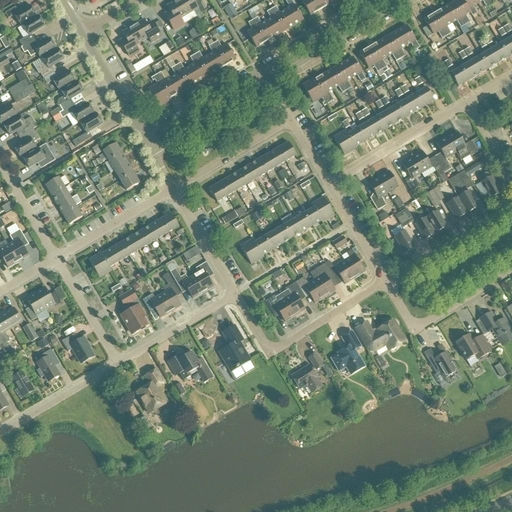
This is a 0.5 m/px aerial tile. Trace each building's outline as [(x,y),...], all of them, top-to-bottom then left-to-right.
[(192,0),(178,0),(178,1),(187,16),(198,10),(201,15),(206,11),(199,0),(197,0),(194,2),(192,0)] [(303,21),(290,0),(288,0),(285,2),(289,9),(285,12),(294,27),(303,21)] [(320,11),(313,0),(304,0),(301,2),(310,17),(320,11)] [(329,6),(325,0),(313,0),(320,11),(329,6)] [(466,17),(470,14),(461,0),(459,0),(452,4),(465,26),(470,24),(466,17)] [(473,8),(478,5),(474,0),(461,0),(470,14),(472,17),(477,15),(473,8)] [(491,6),(487,0),(474,0),(478,5),(482,2),(487,9),(491,6)] [(187,16),(178,1),(167,7),(170,12),(164,15),(166,18),(173,31),(174,32),(184,27),(183,25),(180,20),(187,16)] [(465,26),(452,4),(443,10),(452,25),(456,22),(461,29),(465,26)] [(224,9),(229,19),(237,14),(231,5),(224,9)] [(37,17),(30,6),(18,13),(15,8),(5,14),(8,20),(14,16),(20,26),(22,25),(22,26),(37,17)] [(294,27),(285,12),(280,14),(276,7),(271,10),(284,32),(294,27)] [(284,32),(271,10),(267,13),(271,20),(266,23),(275,38),(284,32)] [(447,28),(452,25),(443,10),(433,15),(446,37),(451,35),(447,28)] [(442,40),(446,37),(433,15),(424,21),(433,36),(438,33),(442,40)] [(31,35),(45,27),(39,17),(37,18),(37,17),(22,26),(29,36),(19,42),(22,48),(34,41),(31,35)] [(275,38),(266,23),(261,25),(257,18),(253,21),(266,43),(275,38)] [(144,21),(133,27),(142,42),(148,39),(151,44),(162,38),(154,25),(149,29),(144,21)] [(266,43),(253,21),(248,24),(252,31),(247,34),(256,49),(266,43)] [(507,34),(511,31),(508,25),(503,28),(507,34)] [(136,46),(142,42),(133,27),(122,34),(125,39),(119,42),(129,57),(139,51),(136,46)] [(415,52),(420,49),(406,27),(397,32),(406,48),(411,45),(415,52)] [(501,38),(506,35),(502,29),(497,32),(501,38)] [(401,50),(406,48),(397,32),(387,38),(401,60),(405,57),(401,50)] [(487,46),(492,43),(489,37),(484,40),(487,46)] [(179,47),(184,44),(181,38),(175,42),(179,47)] [(401,60),(387,38),(378,43),(387,58),(392,56),(396,63),(401,60)] [(34,41),(22,48),(21,49),(24,54),(27,52),(30,58),(37,54),(40,59),(41,58),(42,58),(56,50),(50,39),(38,46),(34,41)] [(507,59),(511,55),(511,44),(509,40),(500,46),(507,59)] [(481,49),(486,47),(483,41),(478,43),(481,49)] [(169,51),(174,48),(170,42),(165,45),(169,51)] [(218,42),(213,45),(226,67),(236,61),(227,46),(222,49),(218,42)] [(382,61),(387,58),(378,43),(369,49),(382,71),(386,68),(382,61)] [(157,49),(161,57),(168,53),(163,45),(157,49)] [(226,67),(213,45),(208,47),(212,54),(208,57),(217,72),(226,67)] [(498,64),(507,59),(500,46),(490,51),(498,64)] [(0,52),(0,60),(13,53),(9,47),(0,52)] [(468,57),(473,54),(469,48),(464,52),(468,57)] [(56,50),(42,58),(44,63),(35,69),(38,75),(40,74),(43,79),(54,73),(56,72),(52,67),(64,60),(58,49),(56,50)] [(377,74),(382,71),(369,49),(359,54),(368,70),(373,67),(377,74)] [(488,70),(498,64),(490,51),(480,57),(488,70)] [(462,61),(467,58),(463,52),(458,55),(462,61)] [(217,72),(208,57),(203,60),(199,53),(194,56),(207,78),(217,72)] [(207,78),(194,56),(190,58),(194,65),(189,68),(198,83),(207,78)] [(479,76),(488,70),(480,57),(471,63),(479,76)] [(0,69),(9,64),(6,58),(0,61),(0,69)] [(353,58),(343,64),(352,79),(357,76),(361,83),(365,80),(353,58)] [(448,69),(453,66),(449,60),(444,63),(448,69)] [(129,61),(125,64),(131,75),(136,73),(129,61)] [(21,69),(17,63),(12,66),(16,72),(21,69)] [(401,72),(406,69),(403,63),(398,66),(401,72)] [(469,82),(479,76),(471,63),(461,69),(469,82)] [(198,83),(189,68),(184,71),(180,64),(176,67),(189,89),(198,83)] [(347,82),(352,79),(343,64),(334,70),(347,92),(351,89),(347,82)] [(189,89),(176,67),(171,69),(175,76),(170,79),(179,94),(189,89)] [(459,88),(469,82),(461,69),(451,75),(459,88)] [(347,92),(334,70),(324,75),(333,90),(338,87),(342,94),(347,92)] [(387,80),(392,77),(388,71),(383,73),(387,80)] [(59,92),(75,82),(69,72),(57,79),(54,73),(43,79),(47,85),(53,81),(59,92)] [(179,94),(170,79),(166,82),(161,73),(156,76),(160,83),(165,92),(171,101),(171,103),(172,102),(170,100),(179,94)] [(329,93),(333,90),(324,75),(315,80),(320,88),(329,104),(334,102),(329,93)] [(165,92),(160,83),(156,76),(151,79),(153,82),(155,81),(157,85),(148,90),(153,99),(165,92)] [(418,87),(423,84),(419,78),(414,81),(418,87)] [(320,88),(315,80),(314,79),(302,86),(307,95),(320,88)] [(13,98),(28,88),(24,82),(9,91),(13,98)] [(59,107),(62,112),(73,106),(70,100),(83,93),(77,82),(61,92),(64,98),(58,101),(57,104),(59,107)] [(367,92),(373,89),(370,84),(365,87),(367,92)] [(32,86),(13,98),(17,104),(36,93),(32,86)] [(404,95),(409,92),(405,86),(400,89),(404,95)] [(329,104),(320,88),(307,95),(313,104),(321,99),(324,103),(322,104),(324,107),(329,104)] [(424,108),(434,102),(427,89),(416,95),(424,108)] [(398,99),(403,96),(399,90),(394,93),(398,99)] [(171,101),(165,92),(153,99),(159,108),(171,101)] [(414,114),(424,108),(416,95),(407,101),(414,114)] [(384,107),(389,104),(386,98),(381,101),(384,107)] [(378,110),(383,107),(380,101),(375,104),(378,110)] [(405,120),(414,114),(407,101),(397,106),(405,120)] [(59,114),(62,119),(66,117),(73,127),(80,123),(94,114),(88,104),(86,105),(76,111),(73,106),(62,112),(63,112),(59,114)] [(17,117),(11,106),(0,112),(0,124),(1,126),(3,125),(17,117)] [(395,125),(405,120),(397,106),(387,112),(395,125)] [(365,118),(370,115),(366,109),(361,112),(365,118)] [(386,131),(395,125),(387,112),(378,118),(386,131)] [(359,122),(363,119),(360,113),(355,116),(359,122)] [(88,133),(78,139),(72,142),(76,148),(92,138),(89,133),(102,125),(96,114),(82,123),(88,133)] [(336,115),(328,120),(330,123),(338,118),(336,115)] [(17,117),(3,125),(9,136),(21,130),(24,135),(33,130),(33,129),(36,127),(31,118),(23,122),(19,116),(18,117),(17,117)] [(376,137),(386,131),(378,118),(368,123),(376,137)] [(345,130),(350,127),(346,121),(341,124),(345,130)] [(366,142),(376,137),(368,123),(358,129),(366,142)] [(356,148),(366,142),(358,129),(348,135),(352,141),(356,148)] [(37,150),(33,144),(39,140),(33,130),(24,135),(19,138),(22,144),(14,148),(20,159),(22,158),(37,150)] [(352,141),(348,135),(346,132),(334,139),(339,148),(352,141)] [(456,132),(446,138),(460,162),(470,156),(471,157),(477,153),(470,142),(464,146),(456,132)] [(456,154),(446,138),(436,144),(444,158),(437,162),(439,166),(444,174),(452,170),(446,160),(456,154)] [(357,150),(356,148),(352,141),(339,148),(344,157),(357,150)] [(288,144),(278,150),(286,163),(296,157),(288,144)] [(37,150),(22,158),(29,169),(40,163),(43,168),(55,161),(46,145),(37,150)] [(104,153),(110,163),(123,155),(117,145),(104,153)] [(96,156),(101,153),(97,146),(91,149),(96,156)] [(286,163),(278,150),(268,156),(276,169),(286,163)] [(421,175),(431,169),(422,152),(412,159),(421,175)] [(481,161),(488,157),(485,152),(477,156),(481,161)] [(83,165),(92,160),(89,155),(80,160),(83,165)] [(129,165),(123,155),(110,163),(116,172),(129,165)] [(276,169),(268,156),(259,161),(266,175),(276,169)] [(414,179),(421,175),(412,159),(401,165),(409,178),(404,181),(411,193),(419,188),(414,179)] [(266,175),(259,161),(249,167),(257,180),(266,175)] [(480,162),(464,172),(467,178),(483,168),(480,162)] [(134,175),(129,165),(116,172),(121,182),(134,175)] [(448,181),(439,166),(434,169),(443,184),(448,182),(448,181)] [(457,174),(463,170),(461,166),(455,169),(457,174)] [(257,180),(249,167),(239,173),(247,186),(257,180)] [(388,194),(399,188),(389,172),(379,178),(388,194)] [(473,187),(467,178),(464,172),(448,181),(448,182),(451,188),(459,184),(463,185),(467,191),(473,187)] [(490,199),(501,193),(491,177),(488,172),(484,175),(487,180),(481,183),(490,199)] [(247,186),(239,173),(230,179),(237,192),(247,186)] [(93,183),(99,180),(96,175),(90,178),(93,183)] [(140,185),(134,175),(121,182),(127,192),(140,185)] [(59,179),(47,186),(52,196),(65,189),(64,187),(69,184),(65,177),(60,180),(59,179)] [(381,198),(388,194),(379,178),(368,184),(376,198),(371,201),(377,211),(386,206),(381,198)] [(237,192),(230,179),(220,184),(228,198),(237,192)] [(277,191),(283,188),(278,181),(273,184),(277,191)] [(228,198),(220,184),(210,190),(218,204),(228,198)] [(86,190),(89,195),(94,193),(91,187),(86,190)] [(271,197),(276,194),(272,188),(267,191),(271,197)] [(437,188),(432,191),(438,203),(444,199),(437,188)] [(71,199),(65,189),(52,196),(58,206),(71,199)] [(440,205),(438,203),(432,191),(426,195),(434,209),(440,205)] [(296,202),(301,198),(297,192),(292,195),(296,202)] [(468,192),(457,198),(467,214),(478,208),(468,192)] [(250,194),(245,197),(250,205),(255,202),(250,194)] [(467,214),(457,198),(447,205),(456,221),(467,214)] [(77,209),(71,199),(58,206),(64,216),(77,209)] [(311,206),(314,209),(317,215),(329,208),(324,199),(311,206)] [(322,224),(334,217),(329,208),(317,215),(321,222),(322,224)] [(83,218),(77,209),(64,216),(70,226),(83,218)] [(241,209),(235,212),(239,219),(245,215),(241,209)] [(321,222),(317,215),(314,209),(304,215),(312,228),(321,222)] [(407,210),(401,213),(408,226),(414,222),(407,210)] [(437,212),(426,218),(435,234),(446,228),(437,212)] [(255,223),(262,220),(258,213),(251,216),(255,223)] [(388,217),(385,213),(379,217),(381,221),(388,217)] [(408,226),(401,213),(395,217),(403,229),(408,226)] [(171,214),(161,220),(169,233),(179,228),(171,214)] [(232,221),(229,215),(221,220),(224,225),(232,221)] [(312,228),(304,215),(294,221),(302,234),(312,228)] [(435,234),(426,218),(415,225),(424,241),(435,234)] [(169,233),(161,220),(151,226),(159,239),(169,233)] [(302,234),(294,221),(285,227),(292,240),(302,234)] [(241,222),(233,227),(235,230),(243,225),(241,222)] [(159,239),(151,226),(142,232),(149,245),(159,239)] [(292,240),(285,227),(275,232),(283,245),(292,240)] [(23,248),(28,245),(20,231),(9,236),(14,243),(8,246),(18,263),(28,257),(23,248)] [(149,245),(142,232),(132,238),(140,251),(149,245)] [(283,245),(275,232),(265,238),(273,251),(283,245)] [(404,254),(415,248),(405,232),(395,238),(404,254)] [(336,251),(347,244),(342,237),(332,243),(336,251)] [(140,251),(132,238),(122,244),(130,257),(140,251)] [(273,251),(265,238),(255,244),(259,249),(263,257),(273,251)] [(259,249),(255,244),(253,241),(241,248),(246,257),(259,249)] [(8,269),(18,263),(8,246),(5,242),(0,244),(0,262),(3,261),(8,269)] [(130,257),(122,244),(112,249),(120,262),(130,257)] [(120,262),(112,249),(103,255),(107,263),(110,268),(120,262)] [(264,258),(263,257),(259,249),(246,257),(252,266),(264,258)] [(349,259),(344,262),(355,279),(365,273),(351,251),(346,254),(349,259)] [(95,270),(107,263),(103,255),(102,254),(89,261),(95,270)] [(140,266),(145,263),(141,256),(136,259),(140,266)] [(334,269),(334,268),(330,262),(325,265),(329,272),(334,269)] [(355,279),(344,262),(334,268),(334,269),(345,285),(355,279)] [(112,271),(110,268),(107,263),(95,270),(100,279),(112,271)] [(213,287),(208,279),(214,276),(206,263),(196,269),(198,274),(193,277),(203,294),(213,287)] [(297,272),(302,269),(299,264),(294,267),(297,272)] [(315,271),(310,274),(314,281),(325,298),(335,292),(328,281),(333,278),(329,272),(325,265),(315,271)] [(203,294),(193,277),(188,280),(185,275),(181,278),(175,270),(170,273),(183,294),(188,291),(193,300),(203,294)] [(176,298),(181,295),(168,274),(163,277),(168,286),(163,289),(166,293),(161,296),(170,313),(181,307),(176,298)] [(314,281),(308,285),(304,278),(295,283),(304,297),(308,294),(315,304),(325,298),(314,281)] [(122,288),(128,284),(124,279),(118,282),(122,288)] [(422,288),(426,286),(422,279),(418,282),(422,288)] [(286,291),(281,295),(295,317),(305,310),(299,300),(304,297),(295,283),(285,290),(286,291)] [(119,285),(111,290),(113,293),(121,288),(119,285)] [(56,307),(61,304),(55,293),(50,296),(45,289),(36,295),(45,310),(54,305),(56,307)] [(133,335),(147,327),(142,320),(145,319),(138,307),(141,306),(133,292),(120,300),(124,307),(131,302),(135,308),(121,316),(133,335)] [(35,316),(45,310),(36,295),(26,300),(30,308),(25,311),(32,322),(37,319),(35,316)] [(170,313),(161,296),(155,300),(153,295),(143,301),(150,314),(155,311),(160,319),(170,313)] [(295,317),(281,295),(275,298),(274,297),(265,302),(275,319),(280,316),(285,323),(295,317)] [(11,330),(22,323),(14,309),(3,316),(11,330)] [(491,313),(479,320),(487,334),(493,330),(502,346),(511,340),(511,333),(504,319),(497,323),(491,313)] [(11,330),(3,316),(0,317),(0,336),(1,338),(0,338),(0,346),(7,358),(13,354),(7,344),(10,342),(5,333),(11,330)] [(61,326),(63,318),(56,317),(54,325),(61,326)] [(390,351),(405,343),(393,322),(378,330),(379,332),(374,335),(367,323),(355,330),(367,350),(372,347),(374,352),(386,345),(390,351)] [(38,339),(29,325),(22,329),(31,343),(38,339)] [(230,373),(250,361),(240,343),(243,341),(235,327),(222,334),(230,347),(219,353),(230,373)] [(45,337),(43,331),(36,334),(38,340),(45,337)] [(338,355),(331,359),(339,372),(347,368),(352,375),(365,368),(355,351),(361,348),(352,332),(341,338),(347,348),(337,354),(338,355)] [(81,365),(94,357),(87,346),(88,346),(83,338),(78,341),(74,335),(62,342),(68,353),(73,350),(81,365)] [(52,346),(58,342),(54,336),(48,339),(52,346)] [(477,361),(492,352),(482,336),(475,340),(474,339),(472,341),(469,336),(456,344),(463,355),(462,355),(463,357),(464,357),(466,361),(475,356),(477,361)] [(441,345),(437,347),(441,354),(445,351),(441,345)] [(445,379),(458,371),(453,363),(452,364),(446,353),(436,359),(430,350),(424,354),(436,375),(441,372),(445,379)] [(51,351),(35,360),(41,369),(36,372),(41,379),(45,377),(49,383),(59,377),(52,364),(57,361),(51,351)] [(204,384),(213,378),(202,359),(197,361),(192,353),(186,357),(184,353),(167,363),(176,377),(180,375),(184,381),(191,377),(189,374),(196,370),(204,384)] [(316,371),(323,367),(315,355),(309,359),(316,371)] [(23,398),(34,392),(26,379),(31,376),(25,366),(20,369),(22,373),(12,379),(23,398)] [(312,394),(322,387),(317,379),(309,366),(291,377),(300,390),(307,386),(312,394)] [(136,394),(149,415),(153,412),(154,413),(156,415),(159,415),(162,414),(163,411),(163,408),(162,407),(167,404),(157,387),(164,383),(157,370),(145,377),(150,386),(136,394)] [(185,393),(179,384),(173,388),(179,397),(185,393)] [(125,405),(128,402),(124,394),(120,396),(125,405)]
